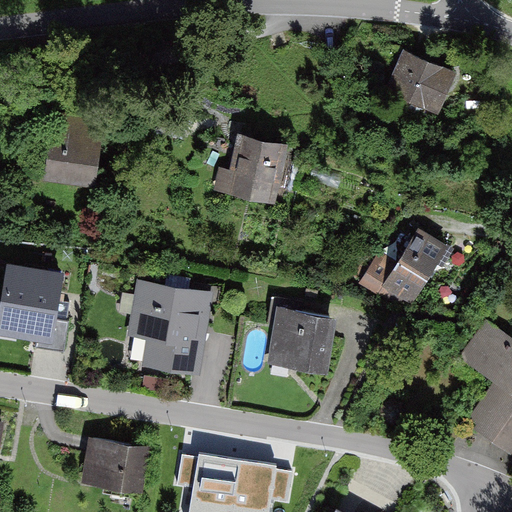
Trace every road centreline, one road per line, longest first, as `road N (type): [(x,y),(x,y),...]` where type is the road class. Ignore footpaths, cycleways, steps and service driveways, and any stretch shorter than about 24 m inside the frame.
road 1 (residential): [(0,383),(367,443),(493,484)]
road 2 (residential): [(0,28),(275,0),(466,19)]
